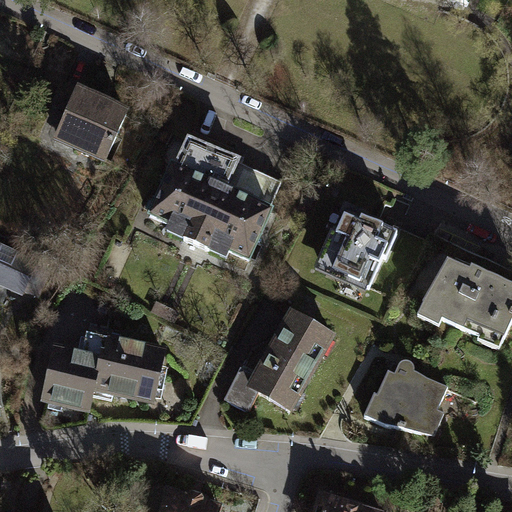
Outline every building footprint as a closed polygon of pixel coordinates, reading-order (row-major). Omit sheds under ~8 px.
[(78,149),(106,161),(127,114),(61,85),(53,104),(68,111),(57,136),(80,145),(78,149)] [(175,169),(268,211),(280,184),(187,141),(175,169)] [(213,245),(249,261),(271,212),(268,211),(175,169),(173,167),(150,215),(187,232),(183,242),(209,253),(213,245)] [(387,258),(397,236),(347,214),(323,269),(369,289),(383,257),(387,258)] [(34,265),(0,249),(0,282),(22,292),(34,265)] [(501,347),(511,322),(511,287),(472,270),(470,274),(445,262),(424,306),(442,314),(440,320),(448,324),(501,347)] [(331,338),(291,316),(259,375),(250,390),(259,395),(290,412),(331,338)] [(501,347),(448,324),(423,378),(448,389),(476,402),(501,347)] [(153,402),(164,354),(86,337),(82,358),(55,352),(44,401),(50,403),(48,409),(62,412),(63,406),(86,411),(91,389),(153,402)] [(437,414),(448,389),(423,378),(414,374),(414,370),(413,367),(409,364),(405,363),(401,364),(398,366),(392,364),(378,397),(373,396),(363,418),(383,427),(422,435),(430,413),(437,414)] [(250,390),(259,375),(242,366),(223,400),(248,414),(259,395),(250,390)] [(218,511),(219,509),(202,504),(201,499),(188,495),(185,498),(168,492),(161,511),(218,511)] [(368,511),(320,496),(314,511),(368,511)]
